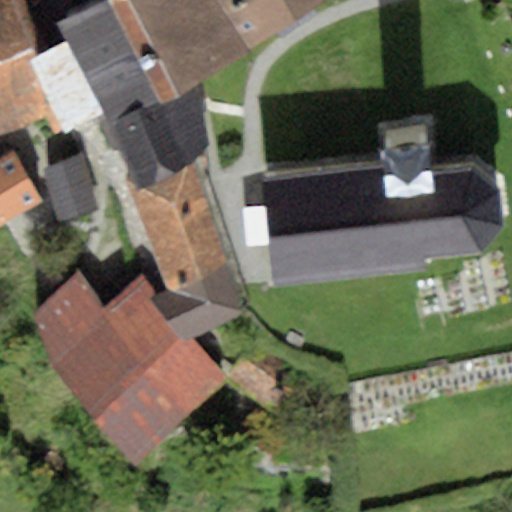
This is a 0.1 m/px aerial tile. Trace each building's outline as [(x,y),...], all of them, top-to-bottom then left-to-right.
[(18,0),(0,0),(0,132),(56,114),(31,60),(43,54),(18,0)] [(131,0),(103,0),(56,23),(65,42),(103,113),(134,189),(192,167),(212,146),(195,89),(178,97),(131,0)] [(131,0),(178,97),(248,55),(244,48),(215,0),(131,0)] [(215,0),(244,48),(322,0),(215,0)] [(43,54),(31,60),(64,131),(103,113),(65,42),(43,54)] [(381,162),(265,174),(269,207),(272,246),(276,282),(425,267),(424,257),(482,251),(503,225),(501,189),(474,164),(433,168),(430,138),(379,144),(381,162)] [(12,152),(0,159),(0,226),(42,202),(12,152)] [(81,155),(42,168),(60,222),(99,209),(81,155)] [(192,167),(128,192),(170,288),(157,294),(193,339),(243,313),(192,167)] [(272,246),(269,207),(244,209),(247,248),(272,246)] [(106,306),(79,269),(33,313),(47,361),(133,465),(227,381),(193,339),(157,294),(141,274),(106,306)] [(254,343),(230,384),(283,416),(307,375),(254,343)]
